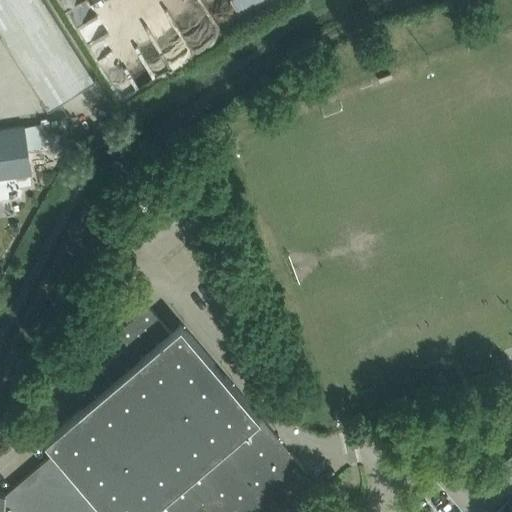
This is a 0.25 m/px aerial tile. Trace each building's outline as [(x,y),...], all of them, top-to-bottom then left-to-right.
[(45,0),(0,0),(0,32),(47,107),(94,76),(45,0)] [(274,0),(239,0),(250,23),(279,10),(274,0)] [(26,124),(0,128),(0,203),(22,200),(18,177),(17,177),(16,174),(33,172),(30,149),(45,147),(41,123),(26,125),(26,124)] [(234,511),(251,511),(304,468),(180,322),(170,330),(147,304),(116,330),(127,343),(72,390),(84,403),(43,437),(54,450),(55,450),(107,511),(193,511),(203,503),(210,511),(221,511),(229,506),(234,511)] [(107,511),(55,450),(5,493),(0,492),(0,511),(107,511)] [(506,468),(500,472),(511,489),(511,453),(501,462),(506,468)]
